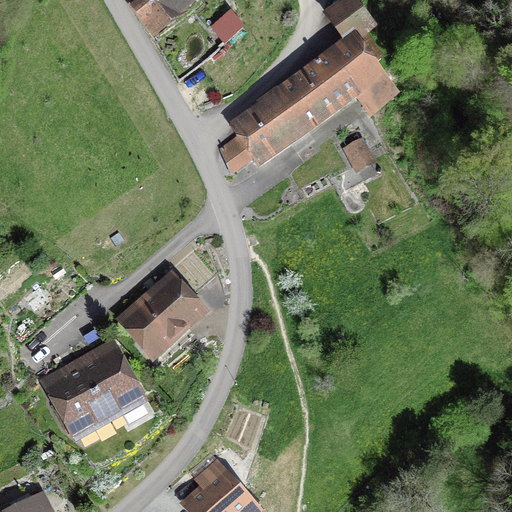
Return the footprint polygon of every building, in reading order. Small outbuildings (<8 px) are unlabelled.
[(131,0),(154,30),(194,0),(131,0)] [(394,100),(371,67),(381,60),(363,35),(373,28),(353,0),(349,0),(328,15),(349,44),(280,97),(276,91),(260,102),(264,108),(237,127),(242,134),(219,150),(230,172),(251,158),(254,162),(354,93),(370,116),(394,100)] [(363,146),(349,153),(354,161),(367,154),(363,146)] [(45,274),(66,299),(89,279),(68,255),(45,274)] [(33,285),(54,309),(66,299),(45,274),(33,285)] [(122,320),(148,350),(164,336),(169,342),(201,314),(170,278),(122,320)] [(21,295),(42,319),(54,309),(33,285),(21,295)] [(0,312),(0,322),(16,342),(42,319),(21,295),(0,312)] [(81,366),(79,366),(108,417),(122,409),(124,400),(137,393),(112,348),(81,366)] [(94,425),(108,417),(79,366),(46,385),(71,429),(85,422),(94,425)] [(187,506),(192,511),(241,511),(250,505),(223,474),(187,506)] [(71,511),(60,489),(10,511),(71,511)]
